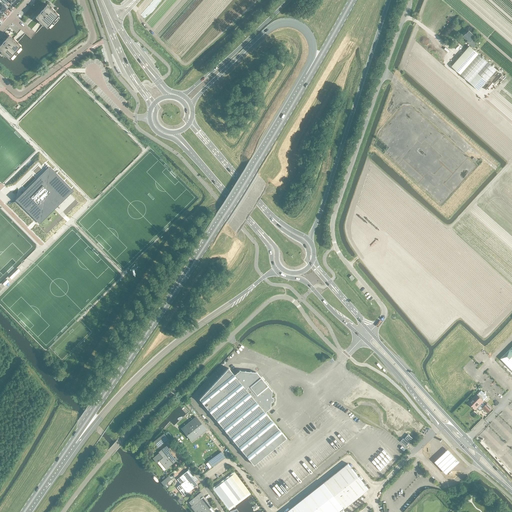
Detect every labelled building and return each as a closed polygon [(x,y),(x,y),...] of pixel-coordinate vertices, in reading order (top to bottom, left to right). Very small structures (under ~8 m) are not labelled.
[(54,23),(55,22),(53,21),(55,19),(59,15),(58,14),(56,12),(55,12),(56,11),(51,7),(51,8),(50,7),(49,5),(48,6),(47,4),(44,7),(45,7),(44,8),(39,14),(38,14),(35,17),(37,19),(38,20),(39,21),(41,23),(43,25),(44,25),(45,25),(46,27),(47,28),(51,24),(53,22),(54,23)] [(469,31),(467,32),(466,34),(466,33),(463,37),(466,39),(472,44),(474,41),(473,40),(475,36),(474,35),(475,35),(475,34),(475,33),(474,32),(473,32),(472,32),(472,33),(469,31)] [(0,45),(0,50),(1,51),(1,52),(5,56),(6,55),(7,56),(8,57),(10,59),(13,55),(15,52),(17,54),(17,53),(16,52),(18,50),(21,46),(20,44),(19,43),(18,43),(17,42),(18,42),(15,39),(14,38),(13,38),(12,38),(11,36),(9,35),(7,38),(6,39),(1,44),(1,45),(0,45)] [(452,66),(479,90),(497,70),(470,46),(452,66)] [(50,164),(16,198),(40,222),(74,188),(50,164)] [(511,347),(500,359),(511,370),(511,347)] [(229,368),(200,399),(254,465),(286,438),(265,412),(270,408),(271,402),(272,402),(273,401),(273,399),(273,398),(271,397),(272,391),(257,372),(240,371),(235,375),(229,368)] [(476,395),(468,403),(475,410),(477,408),(480,411),(483,408),(488,413),(493,409),(488,404),(487,405),(483,401),(488,397),(486,394),(487,394),(484,391),(483,392),(482,390),(477,395),(476,395)] [(206,429),(196,417),(182,428),(192,441),(206,429)] [(406,446),(413,437),(408,434),(404,439),(403,438),(401,441),(406,446)] [(159,437),(153,442),(157,448),(164,443),(159,437)] [(166,446),(159,452),(163,458),(159,461),(166,469),(170,466),(168,464),(175,459),(170,453),(171,452),(166,446)] [(460,461),(448,448),(434,461),(446,473),(460,461)] [(222,452),(221,452),(208,461),(212,466),(225,457),(222,452)] [(349,464),(324,483),(343,508),(344,509),(369,490),(349,464)] [(185,481),(182,484),(178,487),(181,490),(184,487),(188,492),(192,489),(191,487),(197,482),(192,476),(193,475),(189,469),(181,476),(185,481)] [(234,472),(214,488),(226,503),(229,510),(251,494),(234,472)] [(337,511),(343,508),(324,483),(286,511),(337,511)] [(203,496),(200,499),(198,495),(188,503),(189,502),(192,506),(190,507),(191,507),(195,511),(197,511),(198,511),(210,511),(214,509),(213,510),(203,497),(203,496)]
